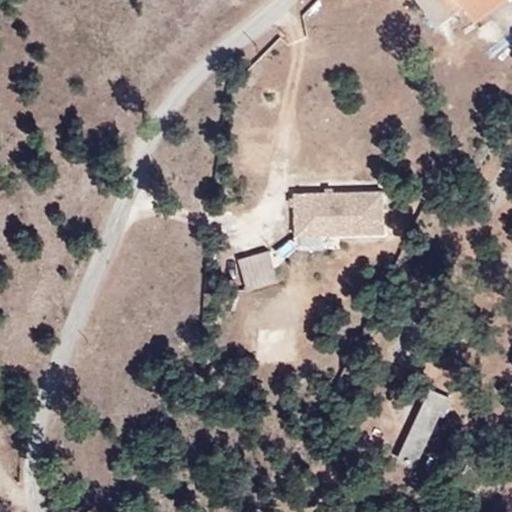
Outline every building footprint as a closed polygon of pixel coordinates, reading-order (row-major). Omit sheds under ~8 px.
[(472,21),(502,0),(435,0),(448,19),(463,9),(472,21)] [(294,173),(342,166),(337,121),(291,128),(289,111),(264,115),(270,169),(292,165),(294,173)] [(343,173),(342,166),(294,173),(294,180),(343,173)] [(294,234),(299,234),(382,234),(381,189),(294,189),(294,234)] [(243,292),(276,281),(267,250),(233,259),(243,292)] [(446,400),(428,392),(397,460),(409,466),(434,414),(440,416),(446,400)]
